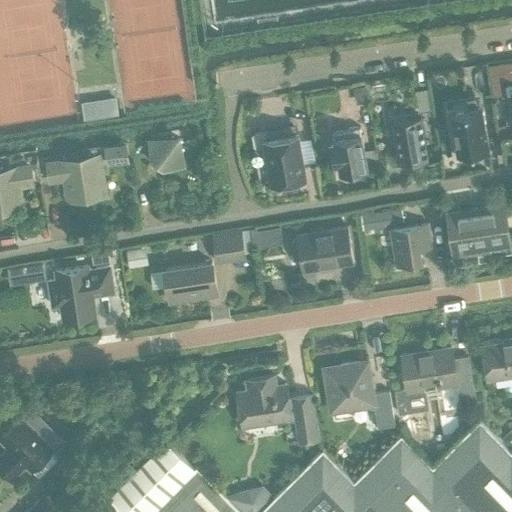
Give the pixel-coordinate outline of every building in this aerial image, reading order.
[(501,61),(489,63),(491,77),(503,75),(501,61)] [(415,88),(418,110),(431,108),(427,86),(415,88)] [(83,118),(119,114),(116,96),(81,100),(83,118)] [(450,109),(445,110),(452,155),(457,154),(489,149),(489,147),(482,104),(450,109)] [(428,159),(427,153),(420,114),(420,115),(391,120),(398,162),(427,158),(427,159),(428,159)] [(511,122),(498,124),(500,136),(511,134),(511,122)] [(367,169),(367,165),(360,125),(332,130),(334,140),(330,141),(334,166),(338,166),(339,174),(367,169)] [(306,179),(306,176),(298,132),(264,137),(271,185),(306,179)] [(181,162),(181,161),(178,136),(151,140),(154,156),(165,164),(181,162)] [(108,161),(128,157),(126,143),(106,146),(108,161)] [(49,162),(51,179),(65,177),(67,192),(104,187),(99,154),(49,162)] [(17,184),(31,182),(28,164),(0,168),(0,202),(20,200),(17,184)] [(489,241),(509,238),(503,200),(448,209),(454,249),(490,243),(489,241)] [(383,210),(361,214),(363,228),(385,225),(383,210)] [(396,263),(421,259),(419,247),(431,245),(428,221),(391,227),(396,263)] [(302,269),(309,267),(354,260),(348,225),(296,233),(297,238),(294,238),(291,241),(293,253),(296,255),(300,255),(302,269)] [(246,255),(243,239),(242,230),(213,234),(217,260),(246,255)] [(143,246),(127,249),(129,266),(146,263),(143,246)] [(44,260),(9,266),(12,281),(47,275),(44,260)] [(165,269),(151,271),(153,286),(167,283),(169,299),(206,293),(217,292),(213,265),(212,260),(165,268),(165,269)] [(56,277),(48,278),(51,304),(60,303),(61,316),(94,312),(92,294),(113,291),(109,264),(88,267),(88,263),(55,267),(56,277)] [(511,337),(498,340),(498,337),(489,338),(489,341),(483,342),(488,377),(511,373),(511,337)] [(469,353),(468,353),(453,356),(451,345),(402,353),(408,390),(456,382),(458,398),(476,395),(469,353)] [(395,423),(390,390),(389,389),(373,392),(368,358),(340,363),(340,364),(324,367),(331,410),(374,403),(378,426),(395,423)] [(291,416),(285,381),(276,383),(275,373),(246,378),(248,387),(238,389),(244,423),(291,416)] [(319,437),(315,412),(312,390),(291,393),(298,441),(319,437)] [(4,450),(0,454),(0,465),(12,477),(25,463),(32,470),(33,469),(54,449),(52,448),(50,446),(62,434),(33,406),(22,417),(21,416),(0,436),(0,437),(9,446),(4,450)] [(511,511),(511,451),(510,450),(511,449),(480,417),(433,464),(431,465),(478,511),(511,511)] [(511,430),(507,431),(501,437),(511,447),(511,445),(511,430)] [(478,511),(431,465),(433,464),(401,432),(354,479),(386,511),(478,511)] [(126,511),(149,511),(195,466),(166,438),(109,494),(126,511)] [(386,511),(354,479),(323,447),(256,511),(386,511)] [(244,511),(222,490),(220,492),(195,466),(149,511),(244,511)] [(43,492),(23,511),(57,511),(60,509),(43,492)] [(118,511),(104,498),(92,510),(94,511),(118,511)]
